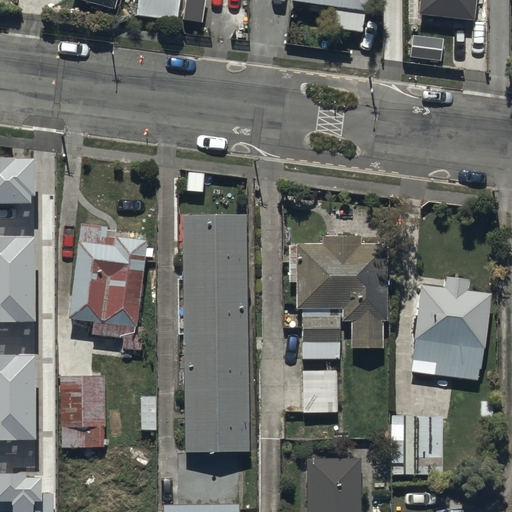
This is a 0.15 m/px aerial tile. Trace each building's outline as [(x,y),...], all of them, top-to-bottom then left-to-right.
[(138,0),(137,13),(174,17),(176,0),(138,0)] [(320,0),(335,2),(332,22),(358,26),(362,0),(320,0)] [(419,0),(418,15),(476,21),(477,0),(419,0)] [(33,157),(0,157),(0,202),(30,202),(30,195),(34,195),(33,157)] [(247,451),(245,210),(180,210),(182,452),(247,451)] [(141,326),(134,325),(146,242),(103,236),(105,223),(79,219),(65,314),(92,318),(90,330),(122,334),(121,346),(138,349),(141,326)] [(320,239),(294,239),(294,304),(341,304),(341,316),(349,316),(349,344),(380,344),(380,316),(385,316),(384,238),(354,239),(354,231),(320,232),(320,239)] [(0,235),(0,320),(35,321),(34,236),(0,235)] [(477,373),(488,288),(466,286),(468,273),(445,270),(444,283),(419,280),(409,365),(477,373)] [(301,358),(339,357),(339,314),(300,315),(301,358)] [(0,354),(0,439),(36,439),(35,354),(0,354)] [(338,367),(299,367),(300,410),(339,409),(338,367)] [(61,448),(103,448),(102,374),(60,375),(61,448)] [(371,394),(350,394),(350,435),(371,435),(371,394)] [(156,395),(142,395),(142,430),(156,430),(156,395)] [(395,470),(441,469),(441,413),(395,414),(395,470)] [(384,436),(362,436),(362,456),(384,456),(384,436)] [(359,511),(359,457),(307,457),(307,511),(359,511)] [(26,474),(0,474),(0,510),(13,511),(52,511),(52,495),(41,495),(41,480),(26,480),(26,474)]
